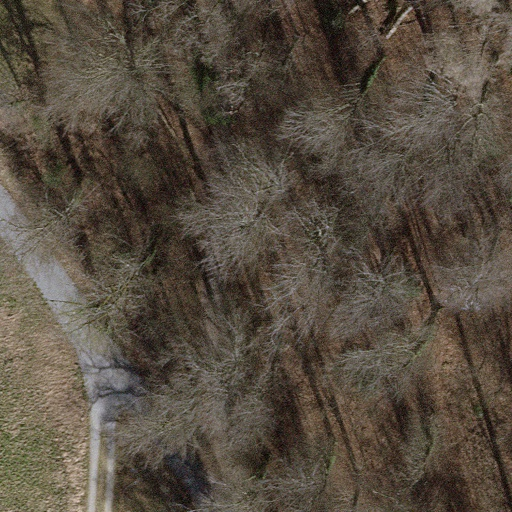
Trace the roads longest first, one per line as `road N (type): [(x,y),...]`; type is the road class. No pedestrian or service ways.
road 1 (track): [(0,211),(220,506)]
road 2 (track): [(95,337),(105,428),(99,511)]
